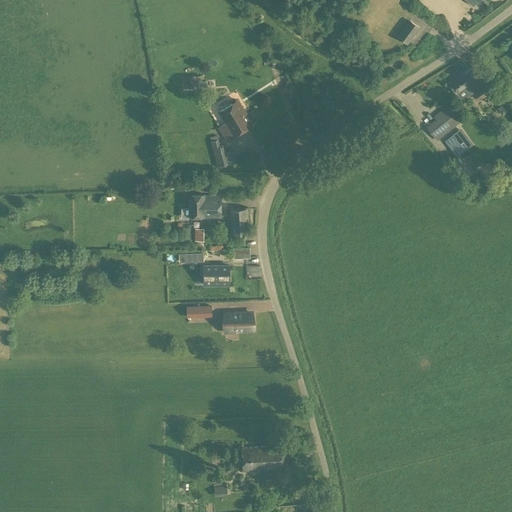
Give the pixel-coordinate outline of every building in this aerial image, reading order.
[(409,20),(398,36),(407,43),(419,27),(409,20)] [(492,84),(477,62),(449,83),(457,95),(468,87),(474,97),(492,84)] [(188,76),(189,77),(190,89),(202,88),(202,76),(201,75),(188,76)] [(288,99),(296,95),(290,81),(281,85),(288,99)] [(504,99),(507,97),(502,90),(499,92),(504,99)] [(231,102),(219,110),(226,122),(244,111),(237,99),(235,100),(234,99),(231,101),(231,102)] [(511,108),(511,106),(508,102),(498,109),(502,115),(511,108)] [(437,141),(462,121),(448,104),(433,116),(435,119),(426,126),(437,141)] [(249,110),(253,117),(259,114),(255,107),(249,110)] [(226,140),(252,123),(244,111),(226,122),(218,127),(226,140)] [(456,155),(473,144),(462,127),(445,138),(456,155)] [(218,165),(229,162),(224,144),(219,146),(216,135),(210,137),(218,165)] [(451,162),(463,178),(471,173),(459,156),(451,162)] [(189,215),(206,216),(220,217),(220,195),(204,195),(204,193),(189,193),(189,215)] [(230,208),(231,233),(248,232),(247,207),(230,208)] [(204,241),(204,228),(195,228),(195,241),(204,241)] [(250,257),(249,246),(233,247),(233,257),(250,257)] [(203,262),(203,253),(178,254),(179,263),(203,262)] [(228,282),(228,283),(228,264),(204,264),(204,283),(205,283),(205,282),(228,282)] [(192,305),(193,315),(211,315),(210,304),(192,305)] [(252,328),(252,312),(237,312),(237,311),(223,311),(224,330),(237,330),(237,328),(252,328)] [(284,446),(241,448),(242,470),(285,467),(284,446)] [(281,472),(266,473),(266,485),(282,484),(281,472)]
